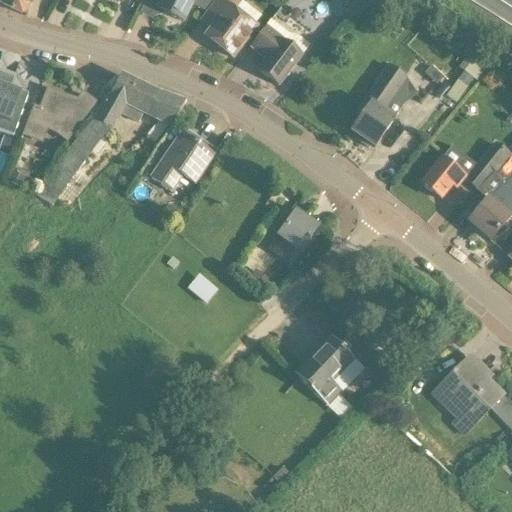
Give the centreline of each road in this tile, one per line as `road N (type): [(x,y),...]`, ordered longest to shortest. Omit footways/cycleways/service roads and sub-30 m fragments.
road 1 (tertiary): [(0,27),(184,84),(272,131),(382,216)]
road 2 (unclassified): [(105,511),(258,338),(382,216)]
road 3 (tertiary): [(511,321),(382,216)]
